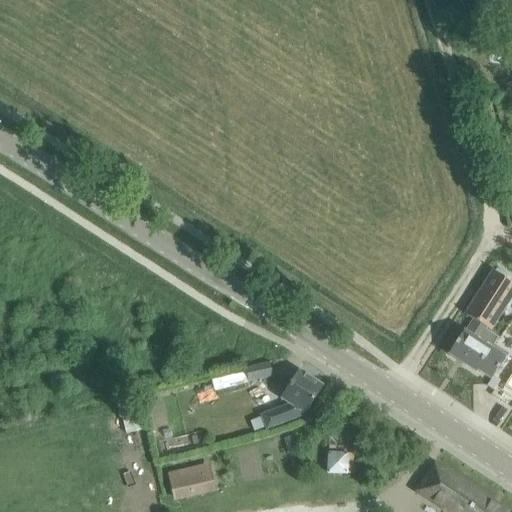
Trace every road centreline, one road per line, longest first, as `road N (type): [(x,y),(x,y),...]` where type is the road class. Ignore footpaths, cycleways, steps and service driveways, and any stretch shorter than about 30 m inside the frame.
road 1 (tertiary): [(0,138),(511,470)]
road 2 (track): [(404,373),(490,226),(420,0)]
